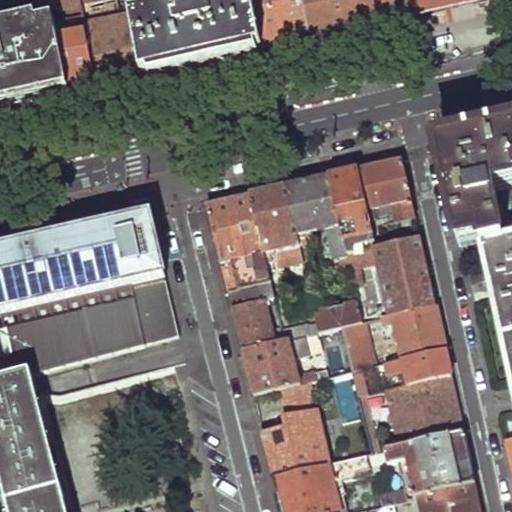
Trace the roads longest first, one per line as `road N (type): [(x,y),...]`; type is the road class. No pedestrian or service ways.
road 1 (residential): [(407,86),(502,511)]
road 2 (residential): [(251,511),(159,141)]
road 3 (primary): [(407,86),(159,141)]
road 4 (primary): [(159,141),(0,179)]
